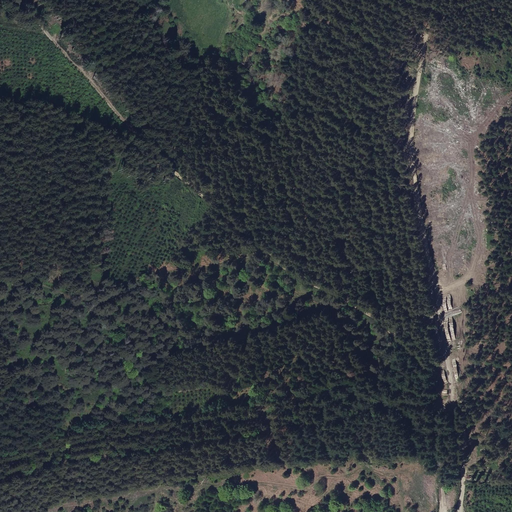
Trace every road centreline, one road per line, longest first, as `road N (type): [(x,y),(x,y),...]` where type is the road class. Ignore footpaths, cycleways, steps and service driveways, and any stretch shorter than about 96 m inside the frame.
road 1 (track): [(19,0),(134,135),(267,254),(347,300),(407,348),(431,384),(441,511)]
road 2 (track): [(435,0),(411,150),(453,383),(459,511)]
